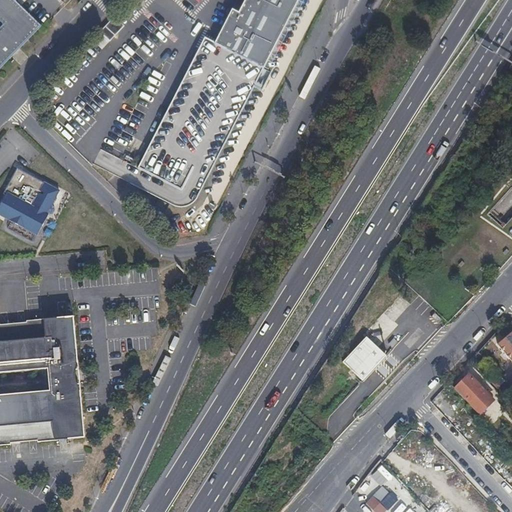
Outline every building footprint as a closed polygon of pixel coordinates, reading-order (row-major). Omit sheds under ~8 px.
[(0,0),(0,67),(39,27),(11,0),(0,0)] [(214,42),(205,37),(130,183),(175,206),(180,208),(187,207),(192,204),(196,200),(223,146),(263,66),(297,0),(244,0),(239,11),(233,8),(214,42)] [(114,16),(100,32),(110,41),(124,25),(114,16)] [(5,192),(0,202),(0,213),(38,232),(48,213),(46,212),(59,186),(16,165),(3,190),(5,192)] [(0,442),(87,436),(85,413),(77,314),(73,314),(52,316),(40,317),(28,318),(0,320),(0,442)] [(511,360),(511,331),(498,344),(511,361),(511,360)] [(367,337),(343,363),(364,382),(387,356),(367,337)] [(501,377),(484,359),(477,366),(497,388),(505,381),(501,377)] [(505,381),(506,382),(508,381),(511,385),(511,368),(501,377),(505,381)] [(469,375),(454,388),(477,413),(492,400),(469,375)] [(492,400),(477,413),(481,416),(495,403),(492,400)] [(372,498),(365,505),(372,511),(384,511),(385,511),(372,498)]
